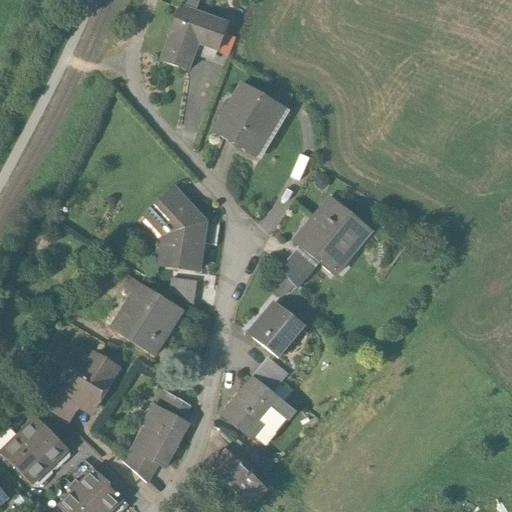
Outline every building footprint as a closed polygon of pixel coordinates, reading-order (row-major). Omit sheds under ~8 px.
[(197,0),(185,0),(182,8),(197,13),(201,1),(197,0)] [(197,13),(182,8),(163,62),(190,72),(195,56),(200,44),(219,51),(229,25),(197,13)] [(215,63),(219,51),(200,44),(195,56),(215,63)] [(286,111),(244,86),(216,133),(259,158),(286,111)] [(146,217),(165,238),(161,269),(202,274),(209,225),(176,189),(146,217)] [(373,235),(331,200),(296,243),(302,248),(322,265),(338,278),(373,235)] [(296,288),(299,292),(322,265),(302,248),(282,272),(288,278),(296,288)] [(282,299),(296,288),(288,278),(274,290),(282,299)] [(171,280),(170,291),(194,308),(197,283),(171,280)] [(185,316),(142,287),(113,331),(157,359),(185,316)] [(307,330),(276,304),(250,336),(282,361),(307,330)] [(125,374),(90,353),(64,397),(98,418),(125,374)] [(270,361),(254,381),(274,397),(290,377),(270,361)] [(274,397),(254,381),(223,420),(255,445),(266,431),(260,426),(272,411),(280,401),(274,397)] [(153,407),(157,409),(134,453),(157,465),(167,470),(190,427),(176,420),(185,405),(161,392),(153,407)] [(299,416),(280,401),(272,411),(291,426),(299,416)] [(42,427),(26,442),(52,471),(69,455),(42,427)] [(52,471),(26,442),(8,459),(35,487),(52,471)] [(127,449),(120,462),(146,485),(157,465),(134,453),(127,449)] [(255,511),(271,496),(226,452),(209,469),(253,511),(255,511)] [(117,511),(124,505),(93,475),(62,509),(64,511),(117,511)] [(0,491),(0,511),(10,503),(0,491)]
